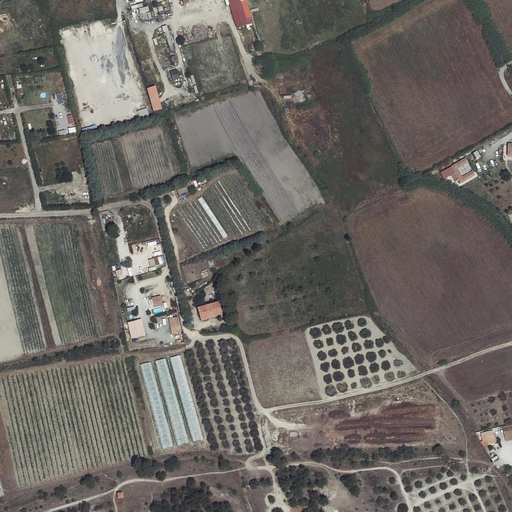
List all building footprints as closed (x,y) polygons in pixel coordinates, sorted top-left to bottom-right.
[(145,88),(152,111),(160,109),(153,86),(145,88)] [(137,111),(140,118),(148,115),(146,108),(137,111)] [(466,157),(455,163),(457,168),(468,161),(466,157)] [(461,182),(465,180),(462,176),(457,168),(455,163),(452,165),(461,182)] [(473,170),(462,176),(465,180),(475,174),(473,170)] [(188,192),(186,187),(177,190),(179,195),(188,192)] [(152,267),(165,263),(163,255),(150,259),(152,267)] [(152,307),(165,304),(163,295),(150,298),(152,307)] [(222,314),(219,302),(197,308),(200,320),(222,314)] [(196,322),(192,310),(186,311),(189,323),(196,322)] [(171,318),(173,333),(183,332),(180,316),(171,318)] [(129,322),(133,339),(148,335),(144,318),(129,322)] [(511,425),(503,427),(505,437),(511,436),(511,425)] [(493,433),(493,430),(480,433),(482,441),(480,441),(483,447),(488,446),(488,444),(497,442),(495,433),(493,433)]
